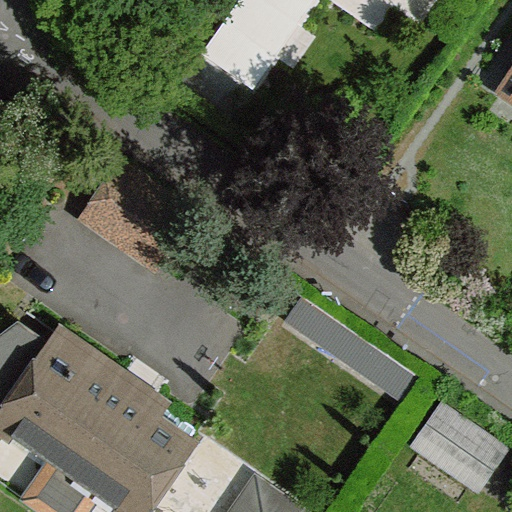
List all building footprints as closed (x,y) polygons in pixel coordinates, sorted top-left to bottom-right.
[(259,84),(317,0),(241,0),(208,49),(259,84)] [(127,171),(93,218),(155,261),(188,215),(127,171)] [(54,349),(22,328),(0,341),(0,427),(122,511),(145,511),(191,445),(153,420),(160,405),(63,337),(54,349)] [(506,449),(445,406),(417,446),(478,490),(506,449)] [(289,511),(261,492),(247,511),(289,511)]
